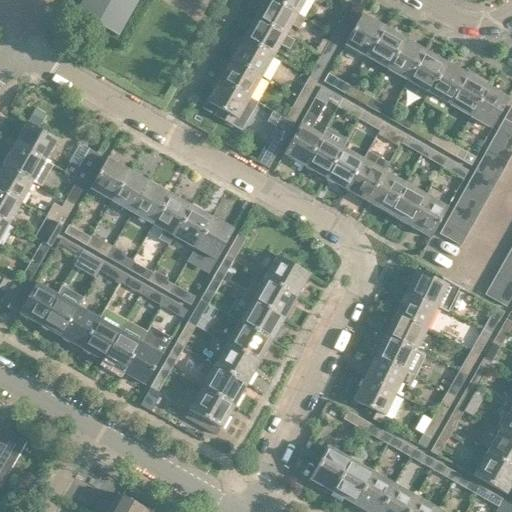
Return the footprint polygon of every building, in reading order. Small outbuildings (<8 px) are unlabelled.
[(115,38),(137,0),(81,0),(73,14),(115,38)] [(294,16),(265,0),(263,0),(253,20),(283,37),(289,26),(297,30),(303,20),(295,16),(294,16)] [(303,0),(265,0),(294,16),(295,16),(303,0)] [(343,15),(330,37),(339,41),(351,19),(343,15)] [(358,17),(342,46),(363,58),(380,29),(358,17)] [(283,37),(253,20),(241,41),(271,58),(278,46),(286,51),(291,42),(283,37)] [(401,41),(380,29),(363,58),(384,70),(401,41)] [(327,62),(339,41),(330,37),(319,57),(327,62)] [(229,61),(259,78),(271,58),(241,41),(229,61)] [(384,70),(405,82),(422,53),(401,41),(384,70)] [(443,64),(422,53),(405,82),(406,82),(401,90),(422,101),(426,94),(443,64)] [(315,83),(327,62),(319,57),(307,78),(315,83)] [(247,99),(248,99),(259,78),(229,61),(217,82),(247,99)] [(464,76),(443,64),(426,94),(447,106),(464,76)] [(343,95),(353,76),(351,75),(345,86),(326,76),(322,84),(343,95)] [(353,76),(343,95),(363,107),(368,99),(348,88),(354,77),(353,76)] [(485,88),(464,76),(447,106),(468,118),(485,88)] [(304,104),(315,83),(307,78),(296,99),(304,104)] [(213,117),(230,127),(235,120),(242,108),(251,112),(256,104),(248,99),(247,99),(217,82),(205,103),(217,110),(213,117)] [(506,100),(485,88),(468,118),(490,130),(506,100)] [(336,109),(341,101),(319,89),(313,100),(282,155),(303,167),(319,139),(318,138),(308,132),(323,106),(325,102),(336,109)] [(292,124),(304,104),(296,99),(284,119),(271,112),(292,124)] [(368,99),(363,107),(384,119),(389,111),(368,99)] [(361,113),(341,101),(336,109),(357,120),(361,113)] [(503,119),(511,124),(511,110),(508,109),(503,119)] [(34,111),(26,124),(37,130),(44,117),(34,111)] [(389,111),(384,119),(405,131),(410,123),(389,111)] [(292,124),(271,112),(265,123),(274,128),(267,140),(279,147),(292,124)] [(382,125),(361,113),(357,120),(378,132),(382,125)] [(511,138),(511,124),(503,119),(497,130),(511,138)] [(410,123),(405,131),(426,143),(430,135),(410,123)] [(25,124),(13,146),(42,163),(54,141),(25,124)] [(403,136),(382,125),(378,132),(398,144),(403,136)] [(318,138),(319,139),(303,167),(324,179),(340,151),(328,144),(334,135),(323,129),(318,138)] [(511,150),(511,138),(497,130),(491,140),(511,152),(511,150)] [(426,143),(447,155),(451,147),(430,135),(426,143)] [(423,148),(403,136),(398,144),(419,156),(423,148)] [(511,152),(491,140),(485,150),(505,162),(511,152)] [(13,146),(1,167),(30,184),(38,189),(51,168),(42,163),(13,146)] [(451,147),(447,155),(468,167),(473,159),(451,147)] [(444,160),(423,148),(419,156),(440,168),(444,160)] [(68,164),(62,174),(75,181),(83,186),(96,163),(100,157),(87,150),(84,156),(77,168),(68,164)] [(505,162),(485,150),(479,161),(499,172),(505,162)] [(340,151),(324,179),(344,191),(361,162),(340,151)] [(361,162),(344,191),(365,202),(381,174),(386,165),(366,153),(361,162)] [(88,190),(109,203),(126,173),(105,160),(88,190)] [(466,172),(444,160),(440,168),(461,180),(466,172)] [(473,171),(494,183),(499,172),(479,161),(473,171)] [(0,193),(19,204),(30,184),(1,167),(0,167),(0,193)] [(467,182),(488,193),(494,183),(473,171),(467,182)] [(109,203),(130,214),(147,184),(126,173),(109,203)] [(381,174),(365,202),(386,214),(402,186),(381,174)] [(75,181),(63,202),(71,207),(83,186),(75,181)] [(461,192),(482,204),(488,193),(467,182),(461,192)] [(130,214),(151,226),(168,196),(147,184),(130,214)] [(386,214),(407,226),(423,198),(402,186),(386,214)] [(455,204),(475,215),(482,204),(461,192),(455,204)] [(0,221),(7,225),(19,204),(0,193),(0,221)] [(157,240),(167,246),(172,238),(189,208),(168,196),(151,226),(161,232),(157,240)] [(423,198),(407,226),(428,238),(444,210),(423,198)] [(60,228),(71,207),(63,202),(59,209),(52,205),(44,219),(51,223),(60,228)] [(449,214),(469,226),(475,215),(455,204),(449,214)] [(172,238),(192,250),(209,220),(189,208),(172,238)] [(443,225),(463,236),(469,226),(449,214),(443,225)] [(209,220),(192,250),(214,262),(231,232),(209,220)] [(48,249),(60,228),(51,223),(39,244),(48,249)] [(437,235),(438,236),(457,247),(463,236),(443,225),(437,235)] [(62,234),(84,247),(90,236),(88,239),(67,226),(62,234)] [(223,258),(231,263),(244,239),(236,235),(223,258)] [(84,247),(105,259),(111,248),(90,236),(84,247)] [(55,248),(76,260),(81,252),(59,240),(55,248)] [(36,269),(48,249),(39,244),(27,265),(36,269)] [(105,259),(125,271),(130,262),(123,258),(125,256),(111,248),(105,259)] [(102,264),(81,252),(76,260),(97,272),(102,264)] [(511,270),(511,255),(507,253),(501,264),(511,270)] [(263,281),(294,299),(308,275),(277,257),(263,281)] [(210,280),(218,284),(231,263),(223,258),(210,280)] [(151,274),(130,262),(125,271),(146,283),(151,274)] [(102,264),(97,272),(118,284),(123,276),(102,264)] [(495,275),(511,284),(511,270),(501,264),(495,275)] [(27,265),(16,285),(24,290),(36,269),(27,265)] [(146,283),(167,294),(172,286),(165,282),(166,280),(152,272),(151,274),(146,283)] [(415,272),(404,294),(435,309),(445,314),(457,289),(443,281),(441,285),(415,272)] [(489,285),(510,297),(511,293),(511,284),(495,275),(489,285)] [(143,288),(123,276),(118,284),(139,296),(143,288)] [(0,282),(0,290),(4,293),(0,300),(0,306),(11,313),(25,290),(24,290),(16,285),(3,278),(0,282)] [(198,302),(206,306),(218,284),(210,280),(198,302)] [(250,304),(281,322),(294,299),(263,281),(250,304)] [(33,285),(17,315),(38,327),(55,298),(33,285)] [(483,296),(504,308),(510,297),(489,285),(483,296)] [(172,286),(167,294),(188,307),(193,298),(172,286)] [(143,288),(139,296),(160,308),(164,300),(143,288)] [(55,298),(38,327),(59,339),(76,310),(81,301),(60,289),(55,298)] [(394,316),(424,331),(435,309),(404,294),(394,316)] [(185,311),(164,300),(160,308),(181,320),(185,311)] [(185,323),(193,328),(206,306),(198,302),(185,323)] [(281,322),(250,304),(237,327),(268,345),(281,322)] [(480,332),(488,336),(501,314),(493,309),(480,332)] [(97,321),(76,310),(59,339),(80,351),(97,321)] [(97,321),(80,351),(101,363),(117,333),(123,323),(103,311),(97,321)] [(424,331),(394,316),(383,337),(414,352),(414,351),(424,331)] [(504,320),(491,343),(499,347),(511,325),(504,320)] [(117,333),(101,363),(121,375),(144,335),(123,323),(117,333)] [(173,345),(181,350),(193,328),(185,323),(173,345)] [(237,327),(224,350),(255,368),(268,345),(237,327)] [(144,335),(121,375),(143,387),(170,340),(148,328),(144,335)] [(477,357),(488,336),(480,332),(468,352),(477,357)] [(414,352),(383,337),(373,359),(403,374),(404,373),(413,377),(423,356),(414,351),(414,352)] [(479,365),(487,369),(499,347),(491,343),(479,365)] [(181,350),(173,345),(160,368),(168,372),(181,350)] [(242,390),(255,368),(224,350),(211,372),(242,390)] [(468,352),(456,373),(465,378),(477,357),(468,352)] [(363,380),(393,395),(398,384),(408,388),(413,377),(404,373),(403,374),(373,359),(363,380)] [(479,365),(466,386),(474,391),(487,369),(479,365)] [(168,372),(160,368),(148,389),(156,394),(168,372)] [(211,372),(198,395),(229,413),(242,390),(211,372)] [(453,398),(465,378),(456,373),(444,394),(453,398)] [(382,417),(393,395),(363,380),(352,403),(382,417)] [(462,413),(474,391),(466,386),(454,408),(462,413)] [(433,415),(437,417),(441,419),(453,398),(444,394),(433,415)] [(185,417),(184,419),(215,437),(229,413),(198,395),(185,417)] [(454,408),(441,430),(449,435),(462,413),(454,408)] [(511,441),(511,412),(509,411),(497,433),(511,441)] [(346,413),(342,420),(365,433),(369,426),(346,413)] [(374,413),(370,420),(378,424),(382,417),(374,413)] [(441,419),(437,417),(433,415),(429,421),(420,416),(412,431),(421,436),(416,445),(423,449),(429,440),(441,419)] [(390,438),(369,426),(365,433),(386,445),(390,438)] [(0,483),(23,444),(0,430),(0,483)] [(436,458),(449,435),(441,430),(428,453),(436,458)] [(511,441),(497,433),(484,454),(511,470),(511,441)] [(412,451),(390,438),(386,445),(408,457),(412,451)] [(307,481),(330,493),(348,462),(326,449),(307,481)] [(434,463),(412,451),(408,457),(430,470),(434,463)] [(511,470),(484,454),(471,477),(503,495),(511,477),(511,470)] [(330,493),(352,506),(370,474),(348,462),(330,493)] [(456,475),(434,463),(430,470),(452,482),(456,475)] [(377,511),(392,487),(370,474),(352,506),(362,511),(377,511)] [(478,488),(456,475),(452,482),(474,495),(478,488)] [(405,511),(413,499),(392,487),(377,511),(405,511)] [(511,511),(511,507),(478,488),(474,495),(495,507),(492,511),(511,511)] [(91,511),(145,511),(116,496),(110,506),(104,503),(102,507),(97,504),(91,511)] [(434,511),(435,511),(413,499),(405,511),(434,511)]
